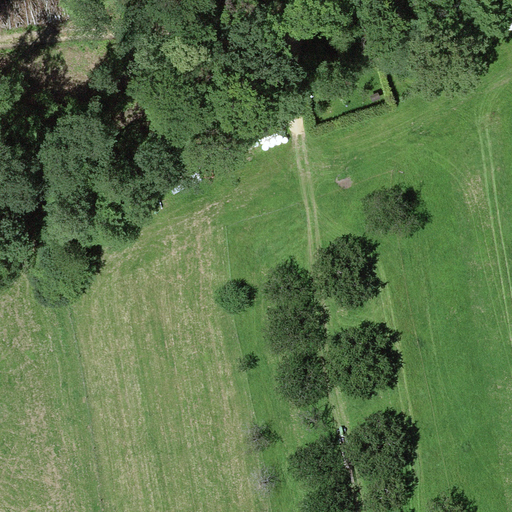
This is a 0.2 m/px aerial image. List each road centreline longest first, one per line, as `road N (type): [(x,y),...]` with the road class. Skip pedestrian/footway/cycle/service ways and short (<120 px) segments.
road 1 (track): [(249,20),(200,73),(62,153),(39,194),(30,237)]
road 2 (track): [(299,1),(221,26),(0,41)]
road 3 (track): [(303,0),(294,147)]
